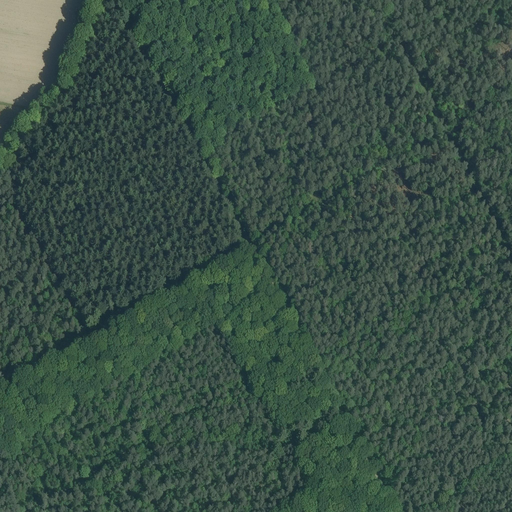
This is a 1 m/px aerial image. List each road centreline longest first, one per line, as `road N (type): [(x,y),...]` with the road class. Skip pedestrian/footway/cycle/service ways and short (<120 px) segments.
road 1 (unknown): [(22,511),(308,350)]
road 2 (track): [(250,245),(396,511)]
road 3 (track): [(250,245),(511,100)]
road 4 (track): [(250,245),(0,390)]
road 5 (track): [(151,0),(138,42),(250,245)]
road 6 (unknown): [(315,363),(511,263)]
road 7 (track): [(174,104),(20,129)]
